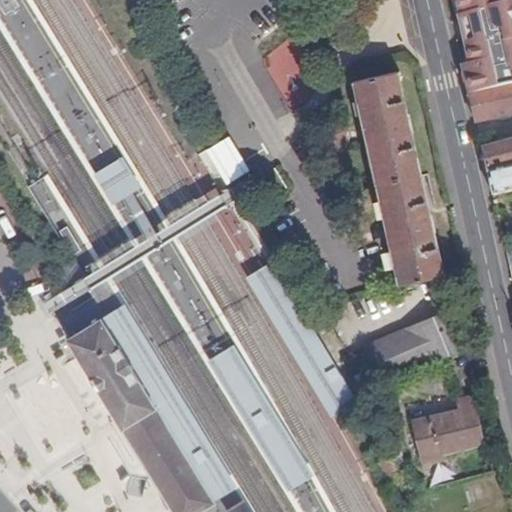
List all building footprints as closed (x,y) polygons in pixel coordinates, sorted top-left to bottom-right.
[(511,0),(462,0),(476,60),(467,62),(474,94),(511,85),(511,0)] [(396,75),(356,84),(362,109),(403,285),(442,275),(428,214),(396,75)] [(511,85),(474,94),(481,120),(511,113),(511,140),(486,146),(491,171),(511,166),(511,85)] [(215,148),(200,158),(218,185),(232,176),(247,166),(239,153),(230,139),(215,148)] [(121,158),(90,177),(106,204),(137,185),(121,158)] [(497,194),(511,190),(511,166),(491,171),(497,194)] [(264,254),(237,269),(316,408),(331,399),(343,393),(315,344),(299,315),(264,254)] [(120,306),(97,320),(102,329),(120,358),(127,370),(135,366),(144,381),(153,397),(146,401),(156,417),(164,430),(169,438),(210,505),(214,511),(248,511),(212,452),(120,306)] [(474,327),(471,311),(461,313),(465,329),(474,327)] [(369,346),(383,381),(461,347),(448,315),(369,346)] [(97,320),(63,341),(78,367),(86,379),(90,386),(110,419),(122,438),(135,459),(147,478),(167,511),(198,511),(210,505),(169,438),(164,430),(156,417),(146,401),(153,397),(144,381),(135,366),(127,370),(120,358),(102,329),(97,320)] [(462,410),(408,423),(422,463),(444,458),(444,452),(486,442),(474,395),(458,399),(462,410)] [(397,470),(388,453),(376,460),(386,477),(397,470)]
